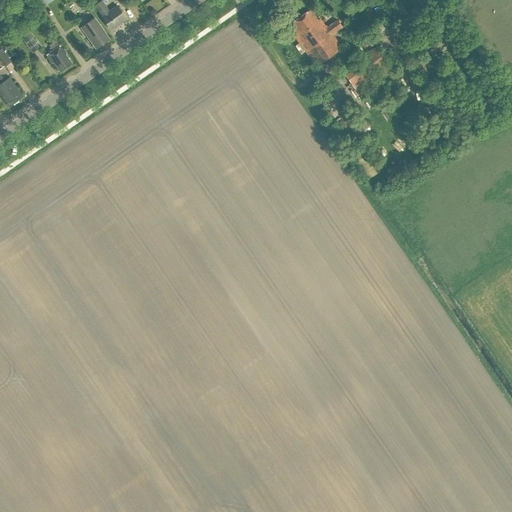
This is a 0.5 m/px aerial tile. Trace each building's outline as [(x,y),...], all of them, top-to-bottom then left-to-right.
[(95,5),(102,16),(102,17),(111,30),(126,19),(117,6),(109,12),(101,1),(95,5)] [(409,17),(397,1),(392,4),(403,21),(409,17)] [(343,47),(342,44),(340,45),(331,33),(341,26),(337,20),(327,27),(326,25),(325,26),(320,19),(318,20),(310,9),(287,25),(316,66),(332,55),(343,47)] [(81,27),(96,49),(109,39),(94,18),(81,27)] [(381,25),(387,33),(394,28),(388,19),(381,25)] [(23,38),(33,52),(40,47),(30,33),(23,38)] [(417,44),(425,56),(442,44),(434,33),(417,44)] [(53,62),(60,71),(72,63),(65,54),(66,53),(61,45),(60,45),(57,40),(49,45),(53,51),(47,55),(52,63),(53,62)] [(0,48),(0,60),(4,66),(11,61),(8,57),(15,52),(10,46),(3,51),(1,47),(0,48)] [(342,71),(354,89),(389,64),(377,46),(342,71)] [(0,94),(9,107),(19,99),(17,96),(21,94),(10,78),(5,81),(0,74),(0,94)] [(364,116),(353,123),(360,133),(371,125),(364,116)] [(344,120),(337,124),(341,132),(349,128),(344,120)]
